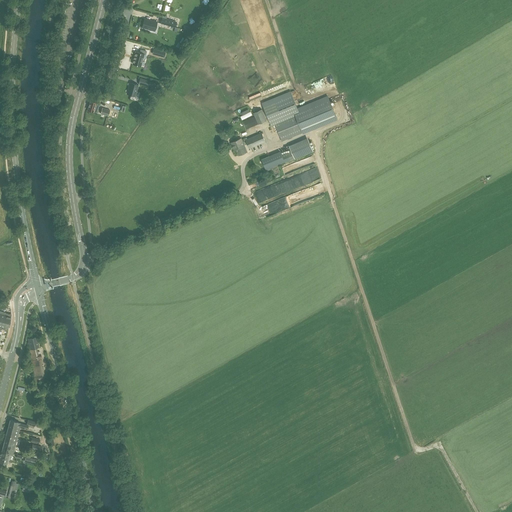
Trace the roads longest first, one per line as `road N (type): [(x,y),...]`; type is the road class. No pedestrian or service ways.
road 1 (secondary): [(37,287),(72,277),(83,264),(70,134),(104,0)]
road 2 (secondary): [(37,287),(12,129),(18,0)]
road 3 (secondary): [(94,511),(37,287)]
road 4 (secondary): [(0,403),(19,303),(37,287)]
